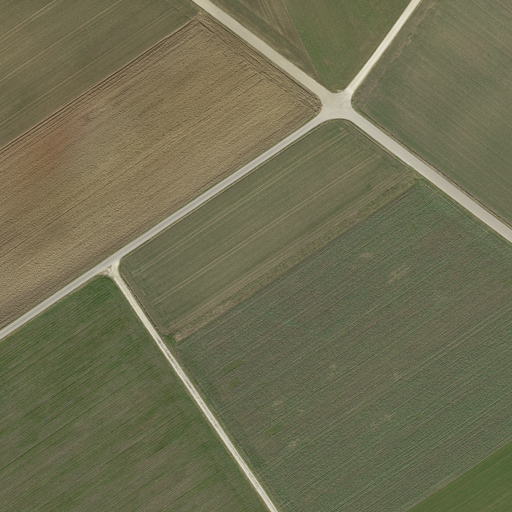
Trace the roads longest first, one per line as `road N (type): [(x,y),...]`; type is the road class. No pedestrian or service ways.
road 1 (track): [(417,0),(340,106),(0,335)]
road 2 (residential): [(511,234),(200,0)]
road 3 (track): [(107,262),(275,511)]
